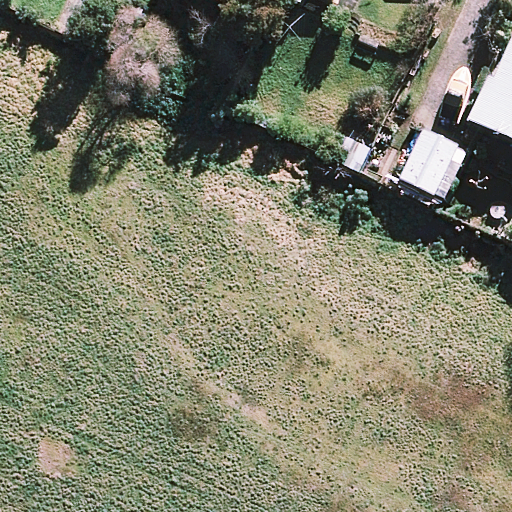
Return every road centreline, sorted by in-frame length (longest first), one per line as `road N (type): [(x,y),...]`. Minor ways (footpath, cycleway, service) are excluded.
road 1 (residential): [(360,0),(119,511)]
road 2 (residential): [(487,377),(424,511)]
